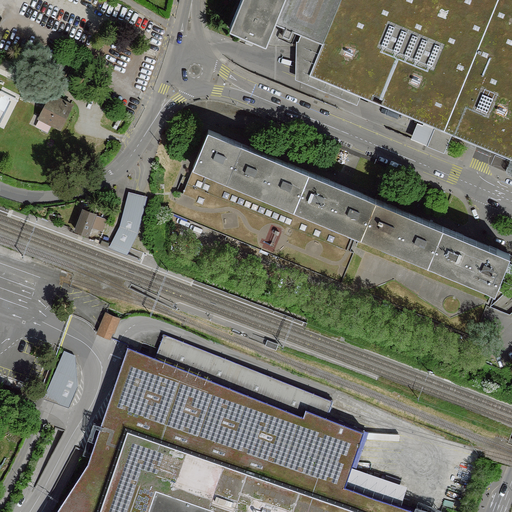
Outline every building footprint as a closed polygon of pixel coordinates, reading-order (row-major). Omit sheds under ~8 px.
[(85,0),(60,0),(55,11),(66,16),(67,14),(77,18),(85,0)] [(275,24),(284,0),(241,0),(230,29),(243,34),(267,44),(271,35),(275,24)] [(323,44),(341,0),(284,0),(275,24),(286,29),(283,36),(290,39),(293,32),(301,35),(311,39),(323,44)] [(511,0),(341,0),(323,44),(311,74),(363,96),(421,120),(427,122),(436,126),(432,135),(434,136),(430,146),(445,153),(453,134),(486,147),(511,157),(511,0)] [(311,39),(301,35),(299,40),(298,46),(296,79),(359,106),(363,96),(311,74),(311,39)] [(323,44),(311,39),(311,74),(323,44)] [(72,67),(64,62),(57,75),(64,80),(72,67)] [(52,95),(40,118),(60,128),(72,105),(52,95)] [(436,126),(427,122),(425,127),(419,125),(413,139),(430,146),(434,136),(432,135),(436,126)] [(242,143),(209,130),(193,166),(194,167),(227,180),(242,143)] [(276,158),(242,143),(227,180),(261,194),(276,158)] [(309,172),(276,158),(261,194),(294,208),(309,172)] [(227,180),(194,167),(183,193),(180,201),(175,214),(342,282),(354,252),(349,250),(347,249),(354,233),(328,222),(294,208),(261,194),(227,180)] [(343,186),(309,172),(294,208),(328,222),(343,186)] [(376,200),(343,186),(328,222),(354,233),(359,234),(361,236),(376,200)] [(137,194),(129,192),(120,227),(109,248),(127,255),(129,251),(139,233),(144,213),(148,197),(143,196),(137,194)] [(409,213),(376,200),(361,236),(394,249),(409,213)] [(91,227),(95,214),(84,209),(76,230),(88,234),(91,227)] [(444,227),(409,213),(394,249),(429,264),(444,227)] [(106,218),(95,214),(91,227),(102,231),(106,218)] [(477,241),(444,227),(429,264),(462,277),(477,241)] [(510,254),(477,241),(462,277),(495,291),(510,254)] [(120,319),(107,313),(99,333),(112,338),(120,319)] [(305,406),(328,415),(332,406),(334,400),(165,334),(156,357),(303,414),(305,406)] [(425,511),(401,503),(346,484),(352,466),(364,431),(328,415),(305,406),(303,414),(156,357),(128,346),(88,463),(55,511),(425,511)] [(69,353),(64,351),(45,398),(49,399),(70,407),(78,384),(76,356),(69,353)] [(407,484),(352,466),(346,484),(401,503),(407,484)]
